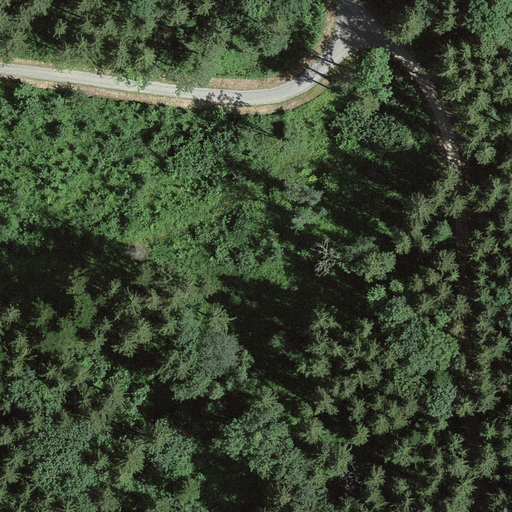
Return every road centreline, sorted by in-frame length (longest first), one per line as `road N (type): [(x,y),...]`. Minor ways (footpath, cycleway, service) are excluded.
road 1 (track): [(468,511),(466,353),(454,296),(463,210),(431,89),(349,0)]
road 2 (track): [(0,67),(269,98),(336,56),(364,19)]
